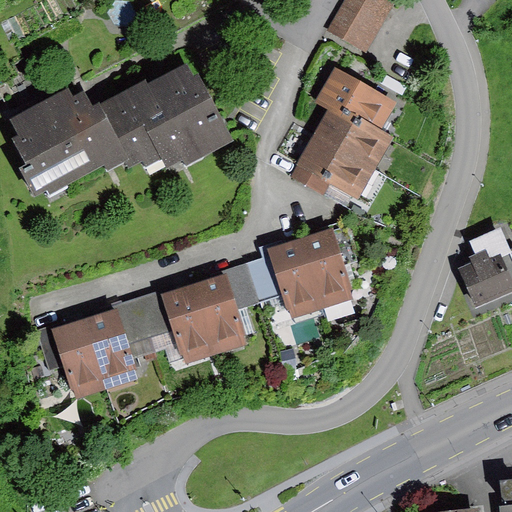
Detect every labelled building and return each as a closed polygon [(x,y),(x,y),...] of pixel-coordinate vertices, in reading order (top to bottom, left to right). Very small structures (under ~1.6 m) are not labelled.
[(346,0),(329,32),(366,51),(394,0),(346,0)] [(145,85),(100,109),(130,163),(133,169),(141,164),(145,172),(161,163),(167,172),(182,164),(185,170),(233,144),(198,79),(193,81),(185,67),(147,88),(145,85)] [(336,70),(319,100),(331,107),(379,135),(397,105),(336,70)] [(386,79),(381,87),(401,98),(405,90),(386,79)] [(69,91),(11,123),(19,136),(12,140),(26,166),(18,170),(35,199),(45,193),(49,199),(105,167),(109,175),(130,163),(100,109),(94,112),(84,94),(74,99),(69,91)] [(379,135),(331,107),(314,136),(375,171),(392,142),(379,135)] [(358,200),(375,171),(314,136),(298,166),(331,184),(358,200)] [(331,184),(298,166),(291,178),(324,197),(331,184)] [(334,230),(343,265),(357,262),(346,222),(332,226),(334,230)] [(334,230),(301,240),(322,311),(355,301),(343,265),(334,230)] [(511,293),(511,258),(500,231),(470,244),(476,257),(469,259),(471,265),(459,271),(475,309),(511,293)] [(301,240),(268,250),(283,297),(289,321),(322,311),(301,240)] [(223,272),(225,277),(236,312),(283,297),(268,250),(261,252),(263,259),(223,272)] [(225,277),(196,286),(218,356),(247,347),(236,312),(225,277)] [(196,286),(161,297),(172,332),(152,338),(156,354),(178,347),(184,367),(218,356),(196,286)] [(161,297),(116,311),(127,346),(172,332),(161,297)] [(116,311),(86,321),(104,380),(108,392),(140,382),(134,360),(156,354),(152,338),(127,346),(116,311)] [(86,321),(51,331),(52,334),(63,368),(74,402),(108,392),(104,380),(86,321)] [(63,368),(52,334),(39,338),(50,372),(63,368)] [(511,511),(511,482),(501,484),(503,511),(511,511)]
